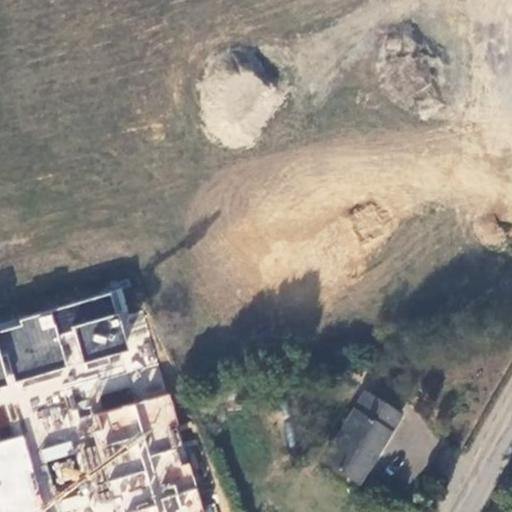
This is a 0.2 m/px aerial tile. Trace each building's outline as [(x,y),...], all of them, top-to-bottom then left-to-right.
[(172,347),(511,318),(511,90),(507,35),(445,40),(442,13),(409,16),(412,51),(363,55),(358,0),(145,0),(152,73),(147,73),(161,233),(162,233),(172,347)] [(17,19),(23,50),(83,38),(77,7),(17,19)] [(46,184),(107,172),(101,140),(40,151),(46,184)] [(28,316),(47,379),(78,370),(133,354),(114,292),(28,316)] [(0,324),(0,393),(16,389),(47,379),(28,316),(0,324)] [(331,377),(327,361),(282,369),(285,386),(331,377)] [(403,413),(365,390),(322,460),(360,484),(403,413)] [(113,506),(114,511),(203,511),(170,395),(89,414),(113,506)] [(0,442),(0,511),(44,511),(23,436),(0,442)]
